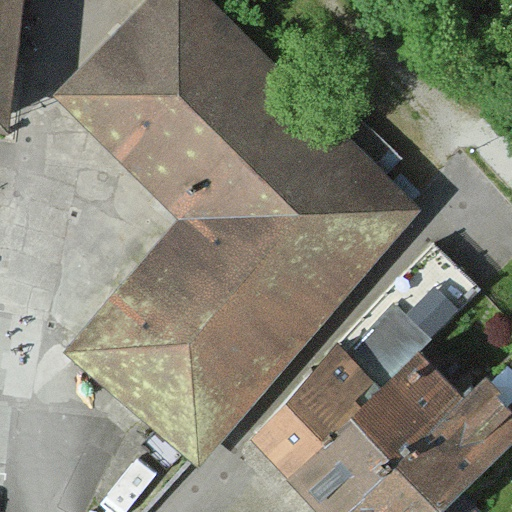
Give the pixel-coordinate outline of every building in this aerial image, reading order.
[(0,0),(0,138),(18,141),(33,0),(0,0)] [(183,207),(64,334),(195,455),(431,201),(213,0),(140,0),(57,90),(183,207)] [(477,281),(433,237),(375,296),(419,340),(424,335),(477,281)] [(467,380),(424,335),(419,340),(377,378),(287,465),(331,511),(467,380)] [(377,378),(342,342),(252,429),(287,465),(377,378)] [(511,436),(511,386),(487,361),(467,380),(331,511),(431,511),(443,502),(511,436)] [(452,511),(443,502),(431,511),(452,511)]
